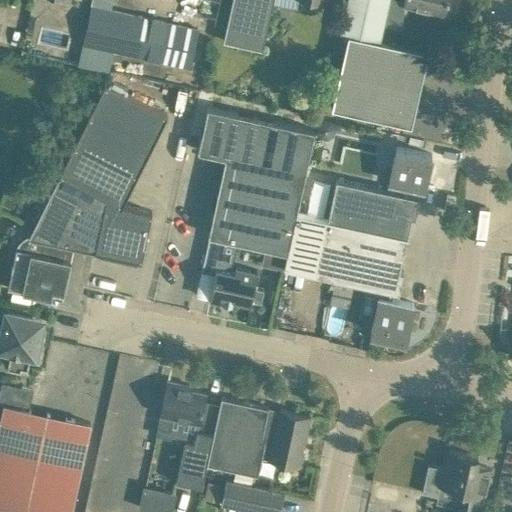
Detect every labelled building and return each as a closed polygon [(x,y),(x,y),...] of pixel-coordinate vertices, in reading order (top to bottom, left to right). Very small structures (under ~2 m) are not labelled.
[(92,5),(84,43),(189,66),(197,28),(111,9),(113,0),(91,0),(91,5),(92,5)] [(318,3),(319,0),(324,1),(324,0),(232,0),(223,41),(263,49),(273,0),(300,0),(302,3),(304,6),(307,7),(310,8),(314,7),(317,5),(318,3)] [(444,12),(447,0),(347,0),(340,31),(348,33),(331,107),(411,125),(428,51),(379,40),(388,0),(403,0),(403,3),(444,12)] [(469,23),(480,24),(481,14),(471,12),(469,23)] [(105,82),(34,223),(28,235),(43,238),(40,252),(16,247),(7,287),(35,293),(54,298),(54,296),(52,296),(53,289),(64,292),(71,259),(63,257),(66,243),(141,259),(145,240),(152,211),(122,204),(167,113),(105,82)] [(238,240),(287,251),(297,211),(314,129),(208,105),(198,150),(226,156),(208,234),(210,234),(238,240)] [(324,122),(319,125),(317,132),(321,137),(327,139),(333,135),(334,129),(331,123),(324,122)] [(328,217),(407,235),(411,216),(415,217),(420,196),(402,192),(404,184),(424,189),(432,153),(397,146),(389,181),(390,181),(388,189),(337,178),(328,217)] [(8,194),(16,198),(22,187),(13,183),(8,194)] [(381,288),(394,290),(399,291),(403,271),(399,270),(407,235),(328,217),(297,211),(287,251),(284,267),(381,288)] [(232,267),(238,240),(210,234),(202,269),(215,272),(209,300),(232,305),(233,300),(251,304),(252,300),(261,302),(264,289),(254,287),(258,272),(232,267)] [(329,302),(348,306),(353,283),(334,280),(329,302)] [(394,290),(381,288),(380,296),(379,295),(371,331),(406,338),(413,303),(392,298),(394,290)] [(42,319),(13,313),(7,312),(0,342),(0,347),(5,348),(4,354),(10,355),(7,368),(20,371),(21,368),(27,369),(29,360),(39,362),(47,327),(41,325),(42,319)] [(168,380),(163,399),(157,426),(170,429),(173,416),(199,421),(206,392),(180,386),(180,382),(168,380)] [(23,397),(16,396),(16,394),(16,393),(15,391),(15,390),(15,389),(14,387),(13,386),(12,385),(11,384),(8,383),(2,381),(0,389),(0,418),(0,419),(0,418),(0,511),(70,511),(91,422),(29,408),(29,407),(29,406),(28,404),(28,402),(27,401),(27,400),(25,399),(24,397),(23,397)] [(251,472),(265,405),(221,396),(213,433),(196,429),(194,441),(185,439),(176,480),(202,486),(207,462),(251,472)] [(268,406),(265,405),(251,472),(258,473),(261,457),(298,466),(309,415),(280,408),(279,414),(267,411),(268,406)] [(476,464),(478,456),(448,449),(444,467),(428,464),(422,492),(439,496),(441,485),(469,491),(467,502),(481,505),(490,467),(476,464)] [(279,511),(284,491),(226,479),(221,502),(248,508),(247,511),(279,511)] [(207,481),(204,497),(218,500),(221,483),(207,481)]
